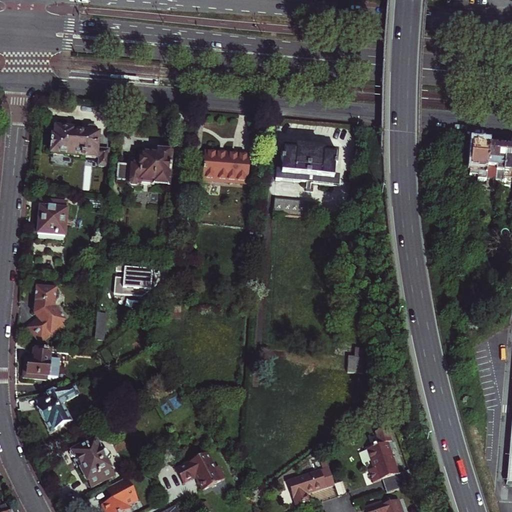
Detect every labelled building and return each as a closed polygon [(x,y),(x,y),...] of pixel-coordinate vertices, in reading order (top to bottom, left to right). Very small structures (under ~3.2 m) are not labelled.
[(84,135),(70,134),(70,132),(57,131),(57,132),(54,132),(54,138),(52,138),(51,141),(50,140),(49,152),(50,152),(50,155),(95,159),(94,166),(106,167),(107,150),(96,149),(97,135),(95,135),(96,131),(93,128),(88,128),(85,130),(84,135)] [(472,146),(468,183),(485,184),(485,181),(501,183),(502,175),(505,149),(497,148),(479,147),(472,146)] [(511,172),(511,149),(505,149),(502,175),(509,176),(510,172),(511,172)] [(307,186),(310,152),(283,150),(281,172),(275,172),(274,183),(307,186)] [(248,156),(204,152),(201,180),(245,184),(248,156)] [(335,155),(310,152),(307,186),(332,189),(333,177),(335,155)] [(115,182),(126,183),(126,185),(130,189),(134,189),(138,186),(138,184),(153,185),(153,183),(168,185),(170,155),(154,154),(154,156),(140,155),(139,167),(117,165),(115,182)] [(102,203),(85,201),(84,208),(101,209),(102,203)] [(271,217),(304,220),(305,208),(305,204),(273,201),(271,217)] [(66,231),(64,229),(67,204),(40,202),(37,236),(63,239),(64,236),(66,235),(66,231)] [(313,221),(314,209),(305,208),(304,220),(313,221)] [(144,266),(117,263),(116,273),(124,274),(123,280),(115,279),(114,291),(115,291),(115,296),(141,298),(156,287),(156,283),(142,281),(144,266)] [(54,310),(54,305),(58,302),(59,297),(56,293),(56,292),(36,290),(35,303),(34,311),(34,315),(60,318),(54,310)] [(172,304),(170,311),(180,314),(182,307),(172,304)] [(98,314),(98,321),(96,340),(104,341),(107,315),(98,314)] [(34,316),(37,320),(39,323),(29,330),(40,343),(49,336),(53,332),(56,336),(64,329),(62,326),(65,324),(62,321),(61,319),(60,318),(34,315),(34,316)] [(51,338),(49,336),(40,343),(29,330),(39,323),(37,320),(25,329),(39,347),(51,338)] [(26,377),(47,379),(57,379),(60,354),(32,352),(32,358),(31,365),(27,364),(26,377)] [(347,357),(347,373),(361,373),(361,358),(347,357)] [(22,380),(47,382),(47,379),(26,377),(27,364),(31,365),(32,358),(24,358),(22,380)] [(79,395),(75,386),(69,389),(48,393),(53,402),(38,410),(51,433),(72,422),(63,406),(65,405),(66,402),(79,395)] [(396,474),(385,443),(389,442),(384,429),(372,433),(377,447),(373,448),(373,447),(369,448),(370,449),(364,451),(368,463),(370,462),(372,469),(366,471),(371,484),(379,481),(381,480),(380,478),(386,476),(387,478),(392,491),(412,484),(407,471),(396,474)] [(91,489),(115,476),(110,468),(109,468),(106,462),(110,456),(107,451),(101,450),(96,440),(78,450),(73,449),(71,450),(70,454),(72,458),(75,458),(91,489)] [(183,482),(194,476),(196,475),(198,480),(196,481),(202,491),(225,478),(218,466),(215,467),(207,451),(175,468),(183,482)] [(331,486),(325,470),(284,485),(293,509),(307,504),(304,497),(331,487),(331,486)] [(386,476),(380,478),(381,480),(379,481),(384,494),(392,491),(387,478),(386,476)] [(139,500),(127,478),(106,489),(112,500),(102,506),(105,511),(126,511),(131,510),(129,505),(139,500)] [(331,486),(331,487),(336,498),(343,496),(339,483),(331,486)] [(399,511),(395,501),(378,508),(377,505),(362,510),(362,511),(399,511)] [(210,511),(205,503),(195,508),(196,511),(210,511)]
